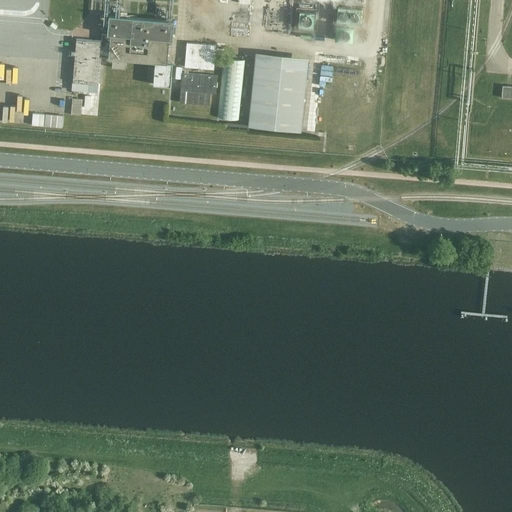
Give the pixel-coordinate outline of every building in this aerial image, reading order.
[(191,0),(191,10),(204,10),(203,0),(191,0)] [(337,21),(360,23),(361,8),(338,6),(337,21)] [(299,26),(313,28),(315,13),(300,11),(299,26)] [(125,69),(126,60),(155,62),(154,84),(171,85),(172,63),(166,63),(168,39),(171,39),(173,20),(108,16),(107,34),(102,33),(102,40),(77,38),(73,82),(99,84),(101,55),(107,56),(107,58),(112,59),(112,67),(125,69)] [(214,69),(216,45),(187,43),(185,67),(214,69)] [(308,57),(256,52),(248,125),(300,131),(308,57)] [(218,117),(239,119),(245,60),(225,58),(218,117)] [(319,79),(331,80),(331,66),(319,65),(319,79)] [(216,94),(218,75),(182,73),(180,91),(206,93),(206,95),(180,93),(179,105),(215,108),(216,96),(210,96),(211,93),(216,94)] [(502,97),(511,98),(511,86),(503,85),(502,97)] [(72,98),(71,115),(81,116),(82,99),(72,98)] [(12,110),(12,122),(23,122),(24,110),(12,110)] [(68,127),(69,114),(51,113),(50,125),(68,127)]
